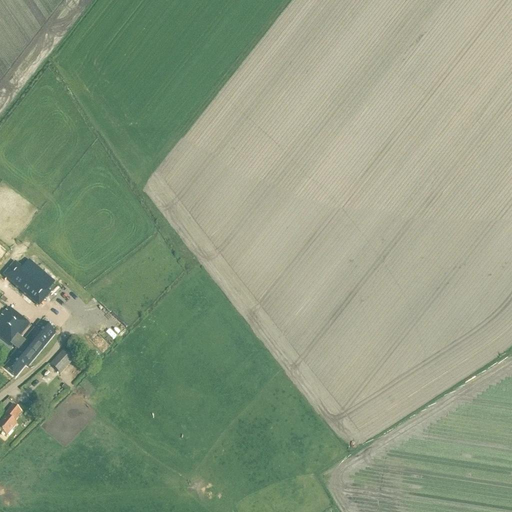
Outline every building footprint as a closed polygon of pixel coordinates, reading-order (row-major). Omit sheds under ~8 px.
[(21,271),(10,284),(18,292),(36,271),(28,264),(21,271)] [(4,279),(10,284),(21,271),(15,266),(4,279)] [(36,271),(18,292),(27,299),(45,279),(36,271)] [(45,279),(27,299),(35,306),(53,286),(45,279)] [(18,338),(28,326),(7,309),(0,318),(0,339),(10,348),(11,347),(16,351),(5,364),(7,366),(4,370),(15,379),(25,366),(26,367),(53,335),(40,323),(24,342),(18,338)] [(59,376),(73,361),(63,351),(49,366),(59,376)] [(0,433),(6,439),(16,426),(13,424),(21,414),(12,407),(4,417),(5,418),(0,424),(0,433)]
